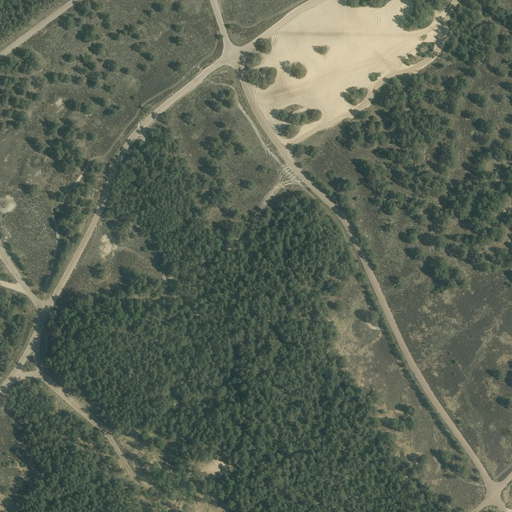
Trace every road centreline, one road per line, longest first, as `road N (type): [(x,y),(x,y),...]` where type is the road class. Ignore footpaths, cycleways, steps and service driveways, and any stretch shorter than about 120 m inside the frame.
road 1 (unknown): [(496,495),(403,347),(347,224),(273,143),(231,56)]
road 2 (unknown): [(231,56),(136,135),(37,332)]
road 3 (unknown): [(38,375),(100,427),(130,473),(143,511)]
